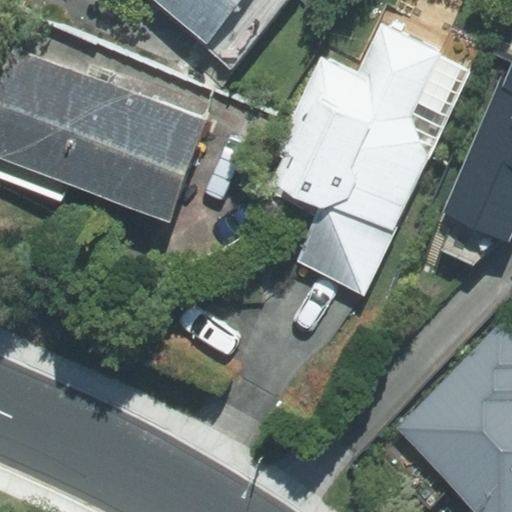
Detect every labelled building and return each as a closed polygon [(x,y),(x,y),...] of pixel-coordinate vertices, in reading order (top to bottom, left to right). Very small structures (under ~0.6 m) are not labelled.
[(254,0),(190,0),(231,31),(254,0)] [(294,151),(279,183),(333,208),(311,257),(378,287),(442,146),(426,109),(455,46),(389,16),(367,65),(330,49),(285,147),(294,151)] [(0,143),(197,205),(227,107),(25,44),(22,54),(0,123),(0,143)] [(444,213),(508,240),(511,230),(511,62),(505,79),(501,78),(444,213)] [(385,291),(305,256),(282,309),(260,314),(242,354),(262,392),(329,421),(385,291)] [(511,511),(511,314),(511,313),(409,420),(506,511),(511,511)]
